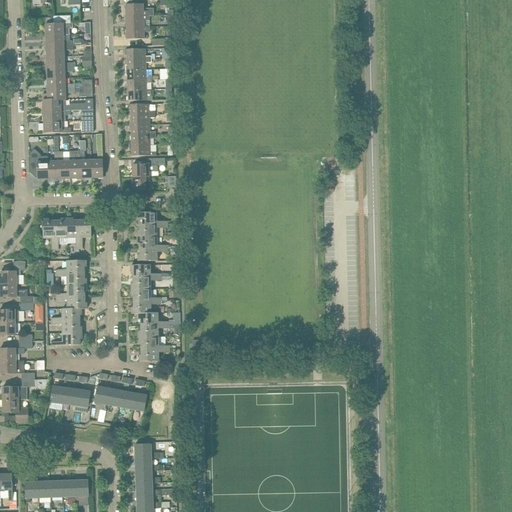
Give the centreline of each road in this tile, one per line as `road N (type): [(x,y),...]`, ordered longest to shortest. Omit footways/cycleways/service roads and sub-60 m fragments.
road 1 (tertiary): [(380,511),(369,0)]
road 2 (unclassified): [(111,199),(98,0)]
road 3 (residential): [(114,511),(113,477),(101,456),(0,435)]
road 4 (residential): [(20,201),(15,59)]
